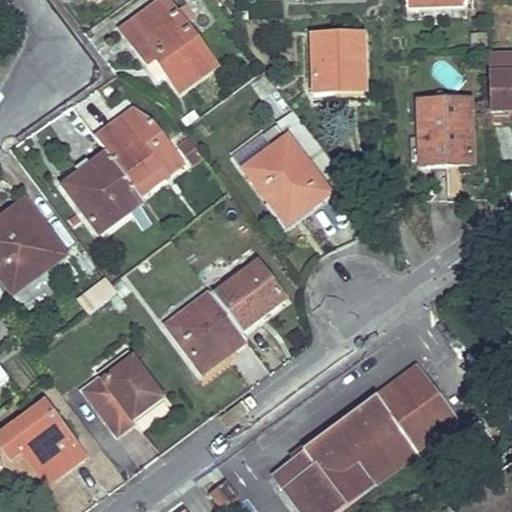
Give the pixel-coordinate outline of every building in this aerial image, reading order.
[(214,69),(183,26),(175,14),(165,0),(120,33),(147,70),(155,64),(178,95),(214,69)] [(404,0),(405,9),(465,7),(464,0),(404,0)] [(183,8),(175,14),(183,26),(192,20),(183,8)] [(312,39),(315,96),(334,95),(334,89),(364,88),(361,38),(312,39)] [(511,56),(487,57),(488,114),(511,113),(511,56)] [(210,127),(262,88),(268,96),(275,91),(260,72),(202,116),(210,127)] [(365,100),(364,88),(334,89),(334,95),(334,101),(365,100)] [(292,115),(293,114),(275,91),(268,96),(286,119),(292,115)] [(418,104),(419,153),(424,152),(425,169),(470,167),(468,102),(418,104)] [(511,113),(488,114),(488,115),(489,124),(511,123),(511,113)] [(94,140),(107,155),(139,199),(165,181),(164,179),(182,166),(151,124),(137,114),(111,133),(108,129),(94,140)] [(328,196),(320,185),(336,174),(292,115),(286,119),(276,127),(286,141),(243,172),(281,224),(302,209),(306,213),(328,196)] [(186,163),(197,154),(188,141),(177,150),(186,163)] [(201,159),(197,154),(186,163),(191,168),(201,159)] [(66,193),(98,238),(142,204),(139,199),(107,155),(77,178),(80,182),(66,193)] [(62,189),(66,193),(80,182),(77,178),(62,189)] [(0,280),(12,296),(64,257),(24,204),(0,221),(0,280)] [(285,229),(306,213),(302,209),(281,224),(285,229)] [(212,298),(240,336),(284,302),(256,264),(212,298)] [(104,280),(74,302),(86,319),(116,297),(104,280)] [(240,336),(212,298),(209,295),(166,328),(201,377),(245,344),(240,336)] [(132,423),(161,401),(128,356),(98,378),(100,381),(82,395),(116,441),(135,427),(132,423)] [(296,511),(340,511),(458,425),(416,369),(270,478),(296,511)] [(0,440),(0,449),(9,462),(20,453),(46,487),(82,459),(43,407),(0,440)] [(511,511),(511,462),(448,510),(449,511),(511,511)] [(228,507),(237,500),(225,484),(208,497),(218,511),(219,511),(228,506),(228,507)]
